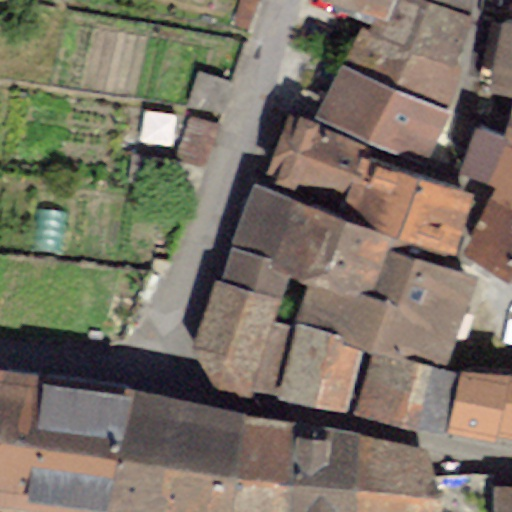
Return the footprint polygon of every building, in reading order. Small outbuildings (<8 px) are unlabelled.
[(333,0),(388,21),(396,0),(333,0)] [(469,17),(424,0),(396,0),(388,21),(382,35),(452,61),(454,54),(469,17)] [(424,0),(469,17),(472,0),(424,0)] [(460,70),(450,66),(381,39),(360,31),(344,71),(444,110),(460,70)] [(511,31),(498,90),(511,93),(511,31)] [(425,159),(444,110),(344,71),(325,120),(425,159)] [(271,179),(348,204),(361,164),(365,150),(288,125),(271,179)] [(469,169),(492,180),(510,143),(487,132),(469,169)] [(511,144),(510,143),(492,180),(505,186),(504,189),(497,203),(511,210),(511,144)] [(454,255),(472,200),(361,164),(348,204),(343,218),(393,235),(454,255)] [(373,294),(388,250),(393,235),(343,218),(312,208),(284,199),(269,194),(252,189),(233,248),(290,267),(314,274),(373,294)] [(472,254),(511,272),(511,210),(497,203),(472,254)] [(233,248),(222,283),(279,302),(287,276),(290,267),(233,248)] [(365,349),(376,353),(441,374),(473,278),(388,250),(373,294),(314,274),(296,327),(338,341),(365,349)] [(253,381),(264,348),(279,302),(222,283),(213,311),(204,339),(219,370),(253,381)] [(365,349),(338,341),(296,327),(279,381),(347,404),(365,349)] [(453,378),(441,374),(376,353),(361,399),(437,424),(453,378)] [(455,433),(495,438),(496,433),(511,435),(511,377),(508,377),(465,374),(455,433)] [(110,511),(133,394),(0,376),(0,498),(101,511),(110,511)] [(110,511),(227,511),(245,417),(207,409),(133,394),(110,511)] [(291,511),(297,428),(245,417),(227,511),(291,511)] [(359,511),(367,442),(297,428),(291,511),(359,511)] [(432,511),(423,452),(367,442),(359,511),(432,511)] [(488,511),(487,476),(441,478),(442,511),(488,511)] [(511,511),(511,492),(500,492),(499,511),(511,511)]
